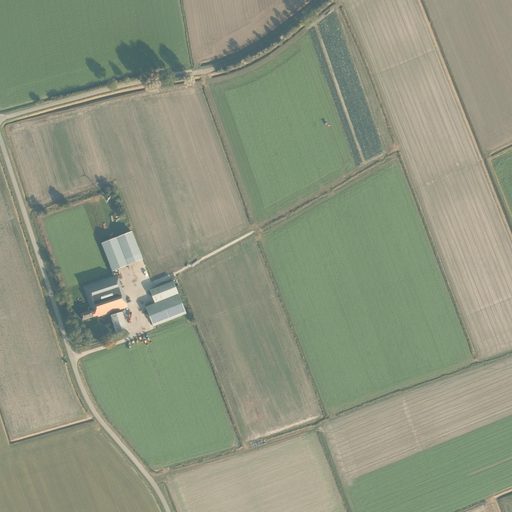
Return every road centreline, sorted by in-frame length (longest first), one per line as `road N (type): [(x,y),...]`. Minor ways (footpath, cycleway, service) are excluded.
road 1 (unclassified): [(167,511),(89,405),(0,142)]
road 2 (unclassified): [(0,119),(241,60),(324,0)]
